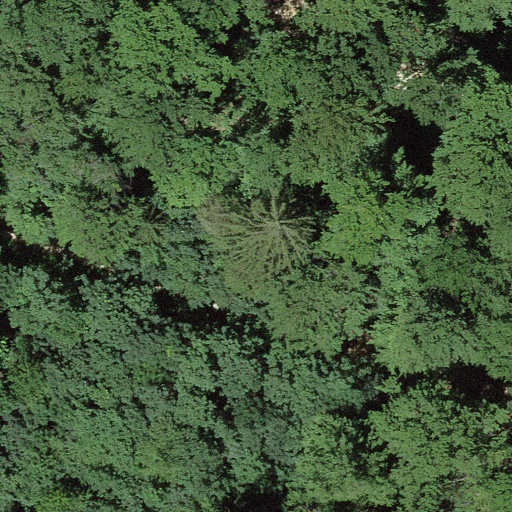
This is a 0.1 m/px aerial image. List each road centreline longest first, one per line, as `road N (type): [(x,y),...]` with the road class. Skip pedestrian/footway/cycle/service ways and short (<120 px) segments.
road 1 (track): [(0,227),(146,271),(378,366),(511,410)]
road 2 (track): [(511,75),(370,0)]
